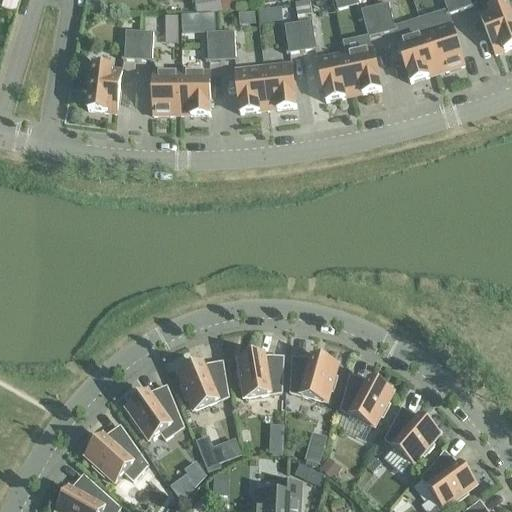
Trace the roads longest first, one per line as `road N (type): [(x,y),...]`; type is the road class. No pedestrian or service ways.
road 1 (residential): [(16,511),(51,428),(128,356),(191,323),(263,312),(342,326),(421,371),(511,474)]
road 2 (residential): [(44,149),(182,162),(309,154),(511,96)]
road 3 (residential): [(44,149),(67,10),(61,0)]
road 4 (residential): [(0,119),(41,0)]
